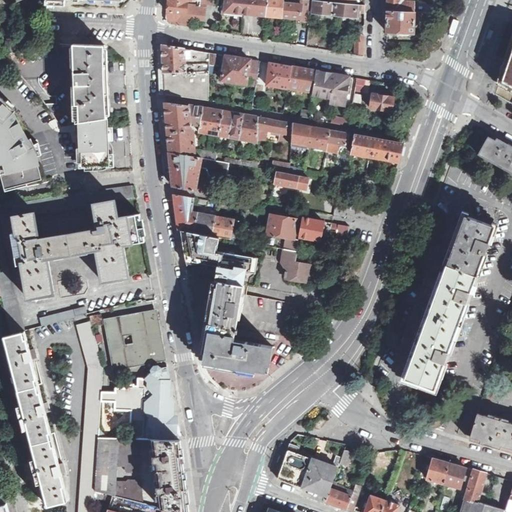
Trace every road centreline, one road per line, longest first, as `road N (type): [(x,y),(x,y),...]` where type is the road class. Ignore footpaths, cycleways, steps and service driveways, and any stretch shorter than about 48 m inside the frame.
road 1 (tertiary): [(326,383),(370,328),(453,87)]
road 2 (residential): [(146,95),(398,138)]
road 3 (residential): [(156,188),(390,229)]
road 4 (residential): [(147,28),(374,67)]
road 5 (residential): [(326,383),(346,406),(390,431),(511,466)]
road 6 (unclassified): [(190,375),(156,188)]
road 7 (tertiary): [(453,87),(434,109),(390,229)]
road 8 (tertiary): [(390,229),(348,325),(314,362)]
road 9 (tertiary): [(247,482),(281,418),(326,383)]
